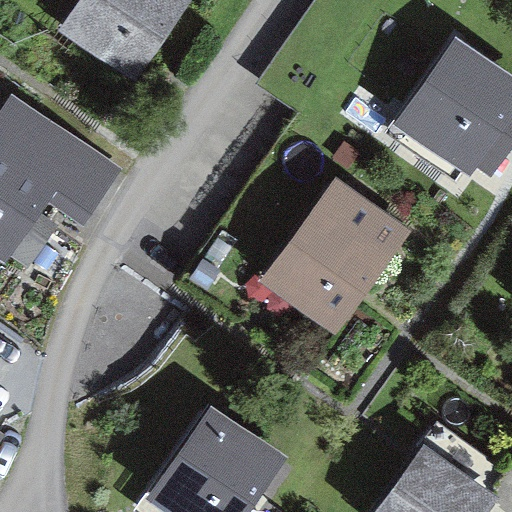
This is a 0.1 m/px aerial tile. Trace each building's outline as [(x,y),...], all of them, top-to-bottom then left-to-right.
[(177,0),(84,0),(69,22),(133,65),(177,0)] [(511,83),(454,45),(406,114),(471,158),(511,98),(511,83)] [(54,181),(0,144),(0,246),(23,262),(47,228),(30,216),(54,181)] [(270,272),(332,318),(382,252),(320,206),(270,272)] [(209,407),(146,501),(162,511),(252,511),(288,460),(209,407)] [(380,511),(471,511),(483,496),(424,453),(380,511)]
